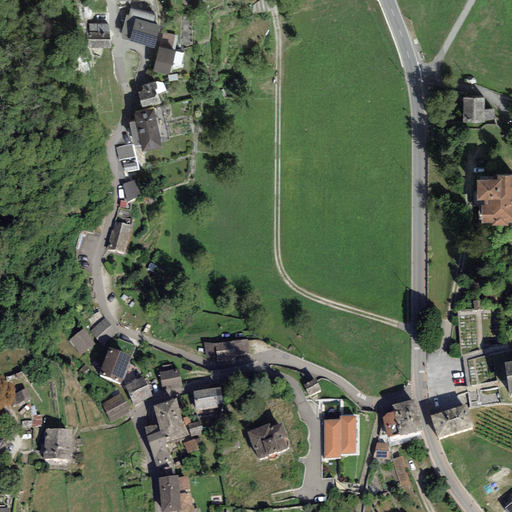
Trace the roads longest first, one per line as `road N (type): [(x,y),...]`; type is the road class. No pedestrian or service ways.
road 1 (residential): [(289,361),(274,353),(209,365),(123,330),(102,310),(96,270),(116,198),(111,148),(130,93)]
road 2 (track): [(416,332),(302,293),(279,265),(276,0)]
road 3 (tertiary): [(417,394),(417,114)]
road 4 (residential): [(162,511),(139,412),(173,394),(289,361)]
road 5 (residential): [(289,361),(370,403),(417,394)]
road 6 (tertiary): [(476,511),(444,472),(417,394)]
